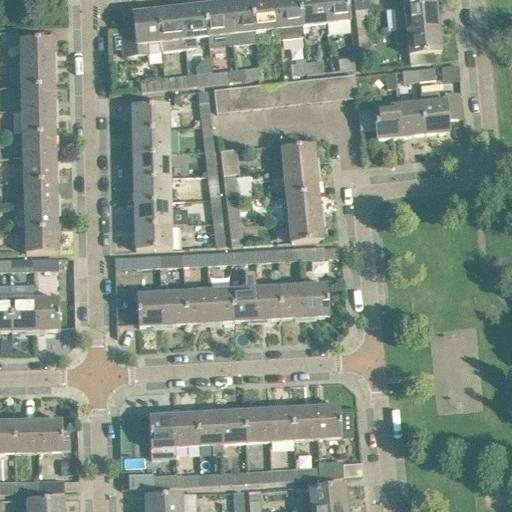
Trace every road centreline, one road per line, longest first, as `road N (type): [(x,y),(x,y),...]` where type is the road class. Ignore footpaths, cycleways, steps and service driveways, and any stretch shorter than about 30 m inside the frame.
road 1 (unclassified): [(375,361),(364,199),(475,181),(490,159),(476,0)]
road 2 (residential): [(96,376),(87,0)]
road 3 (residential): [(96,376),(375,361)]
road 4 (unclassified): [(391,511),(375,361)]
road 5 (residential): [(100,511),(96,376)]
